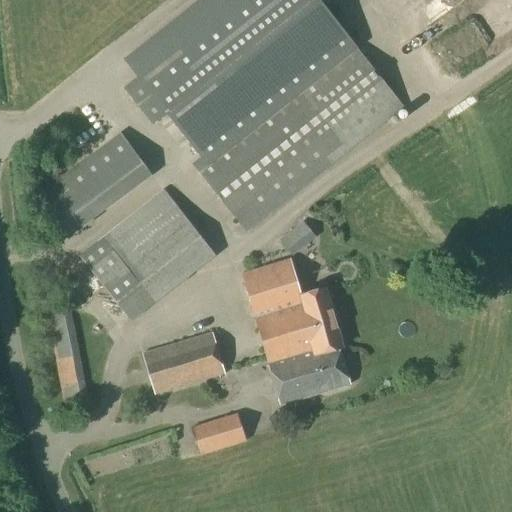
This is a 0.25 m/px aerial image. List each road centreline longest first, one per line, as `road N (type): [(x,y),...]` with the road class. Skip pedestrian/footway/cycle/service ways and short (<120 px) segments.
road 1 (track): [(39,461),(97,418),(135,349),(409,124),(511,54)]
road 2 (unclassified): [(66,511),(39,461),(0,265)]
